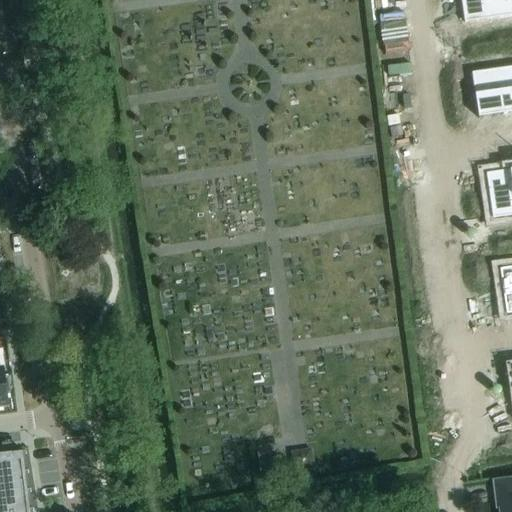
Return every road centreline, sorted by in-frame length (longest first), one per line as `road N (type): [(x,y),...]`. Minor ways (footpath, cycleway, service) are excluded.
road 1 (residential): [(415,0),(473,430),(453,466),(456,509)]
road 2 (residential): [(56,415),(3,82)]
